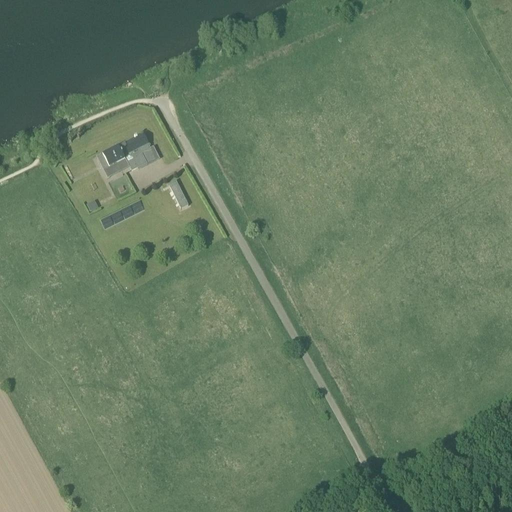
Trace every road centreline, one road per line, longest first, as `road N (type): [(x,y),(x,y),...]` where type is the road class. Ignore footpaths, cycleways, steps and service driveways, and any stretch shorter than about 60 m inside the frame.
road 1 (unclassified): [(391,511),(160,101)]
road 2 (track): [(309,511),(511,409)]
